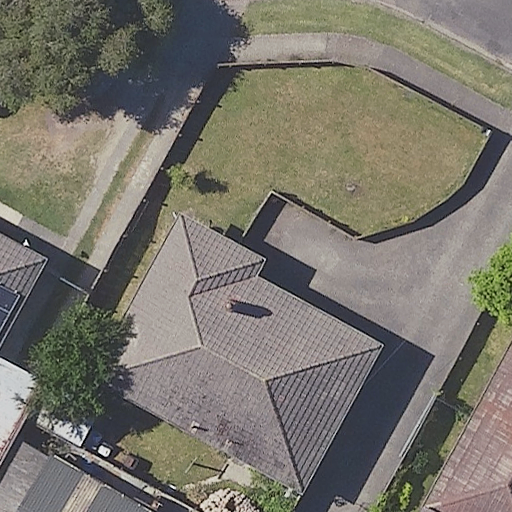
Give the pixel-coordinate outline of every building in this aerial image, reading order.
[(0,463),(29,412),(54,367),(7,341),(58,238),(0,209),(0,463)] [(394,335),(175,212),(92,359),(312,482),(394,335)] [(511,511),(511,337),(421,511),(511,511)] [(122,406),(54,367),(29,412),(97,450),(122,406)] [(177,511),(180,507),(29,431),(0,488),(0,511),(177,511)]
